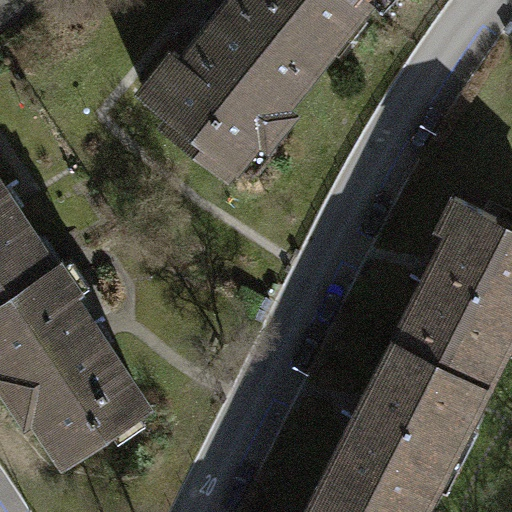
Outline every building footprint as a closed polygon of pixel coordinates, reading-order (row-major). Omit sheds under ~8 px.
[(174,49),(144,86),(174,110),(165,121),(225,170),(260,128),(268,135),(290,108),(282,102),(364,2),(361,0),(227,0),(182,55),(174,49)] [(0,184),(0,301),(54,266),(0,184)] [(511,228),(455,201),(390,333),(488,381),(511,331),(511,228)] [(145,403),(54,266),(0,301),(0,360),(63,456),(145,403)] [(390,333),(325,466),(419,511),(423,511),(488,381),(390,333)] [(419,511),(325,466),(302,511),(419,511)]
